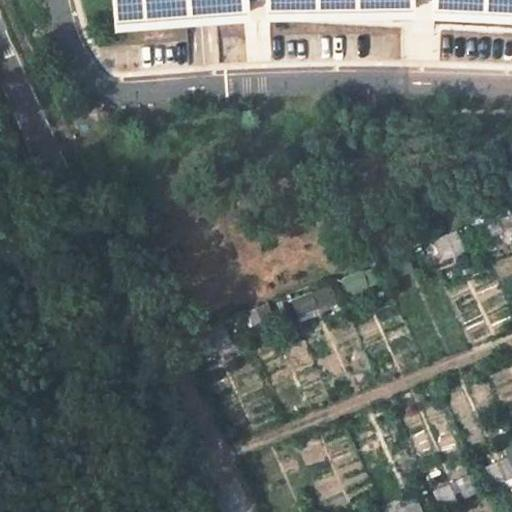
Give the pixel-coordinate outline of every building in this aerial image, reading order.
[(272,0),(273,12),(408,11),(407,0),(434,0),(434,13),(511,16),(511,0),(115,0),(117,23),(240,14),(238,0),(272,0)] [(435,0),(286,0),(286,20),(435,18),(435,0)] [(437,246),(443,259),(465,251),(459,236),(437,246)] [(397,274),(418,265),(412,253),(391,262),(397,274)] [(375,285),(370,271),(346,280),(352,294),(375,285)] [(311,307),(304,292),(294,297),(300,312),(311,307)] [(263,312),(253,316),(258,328),(267,323),(263,312)] [(210,345),(206,334),(189,342),(192,349),(198,346),(200,350),(210,345)] [(511,471),(506,460),(484,468),(490,480),(511,471)] [(462,481),(436,491),(441,504),(467,492),(462,481)] [(388,511),(421,511),(416,499),(389,511),(388,511)]
